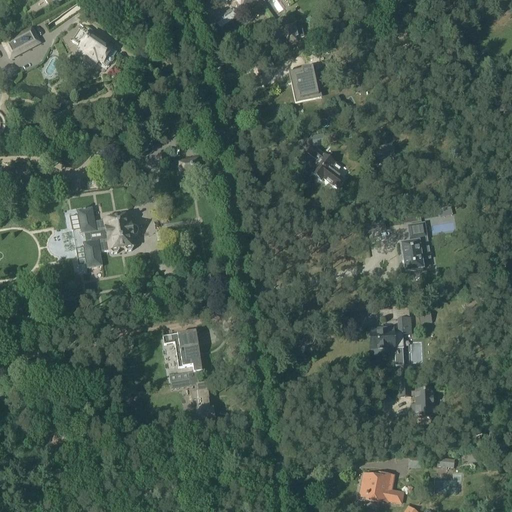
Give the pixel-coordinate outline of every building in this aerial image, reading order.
[(233,0),(234,2),(236,4),(235,6),(237,9),(240,9),(240,11),(241,11),(242,10),(243,9),(245,11),(255,5),(255,4),(253,2),(256,0),(255,0),(233,0)] [(77,52),(78,50),(51,33),(49,33),(44,23),(31,29),(2,45),(0,46),(0,65),(10,60),(40,45),(53,37),(82,56),(77,52)] [(304,39),(301,28),(294,30),(293,29),(281,31),(284,45),(297,42),(296,41),(304,39)] [(101,65),(107,69),(110,65),(112,64),(113,62),(113,60),(116,55),(112,52),(111,49),(80,29),(72,43),(79,48),(78,50),(77,52),(82,56),(83,56),(96,65),(98,63),(101,65)] [(259,74),(272,69),(270,63),(271,62),(270,58),(264,60),(265,64),(257,67),(259,74)] [(290,81),(295,105),(318,100),(312,69),(288,74),(290,81)] [(493,115),(511,111),(509,103),(491,107),(493,115)] [(325,145),(337,143),(335,135),(324,137),(325,145)] [(374,149),(377,161),(395,157),(392,145),(374,149)] [(344,182),(335,176),(339,170),(311,148),(306,154),(319,163),(310,174),(321,182),(323,180),(337,191),(344,182)] [(180,176),(199,173),(197,161),(178,164),(180,176)] [(105,223),(94,224),(91,210),(77,213),(77,217),(69,219),(78,269),(86,267),(87,272),(102,269),(100,255),(110,253),(110,254),(112,256),(117,255),(119,253),(118,251),(124,251),(124,252),(127,253),(131,252),(133,250),(132,249),(134,249),(132,238),(133,238),(134,238),(135,238),(136,237),(136,236),(137,235),(138,234),(138,233),(138,232),(137,231),(137,230),(136,230),(136,229),(135,228),(134,228),(133,227),(132,227),(131,228),(130,228),(128,218),(127,218),(127,217),(125,215),(120,216),(118,218),(119,220),(113,221),(113,220),(110,218),(106,219),(104,221),(105,223)] [(427,248),(424,225),(408,228),(410,241),(412,241),(413,245),(400,247),(402,257),(401,257),(402,264),(403,264),(405,275),(423,272),(419,249),(427,248)] [(409,321),(408,306),(392,308),(393,322),(398,322),(398,335),(394,335),(394,329),(382,329),(382,331),(369,331),(370,357),(394,355),(394,360),(398,359),(398,363),(402,363),(402,351),(403,351),(402,337),(410,337),(409,321)] [(418,313),(420,328),(432,325),(430,311),(418,313)] [(194,349),(191,334),(162,338),(164,347),(174,345),(178,370),(192,367),(193,374),(187,375),(188,383),(197,381),(196,374),(201,374),(198,355),(191,356),(190,350),(194,349)] [(120,351),(133,350),(132,341),(119,343),(120,351)] [(15,355),(21,365),(36,356),(30,346),(15,355)] [(403,384),(403,380),(399,380),(399,384),(397,384),(397,399),(411,398),(415,398),(415,401),(417,401),(417,407),(412,407),(412,420),(420,420),(420,417),(428,417),(428,420),(436,420),(436,406),(432,406),(432,393),(415,393),(411,393),(410,384),(403,384)] [(197,381),(188,383),(189,389),(195,388),(196,395),(190,396),(194,421),(198,421),(199,428),(214,426),(212,411),(209,411),(207,401),(208,401),(205,386),(198,387),(197,381)] [(362,476),(358,499),(365,501),(364,503),(380,506),(381,504),(402,507),(404,495),(392,492),(394,477),(375,474),(374,478),(362,476)]
